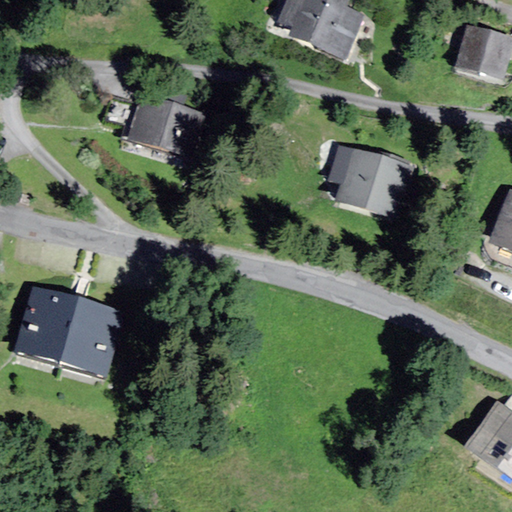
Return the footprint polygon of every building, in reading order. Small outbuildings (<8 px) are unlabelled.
[(347,3),(339,0),(292,0),(282,27),(296,33),(292,42),(345,62),(360,21),(343,14),(347,3)] [(511,44),(470,33),(460,72),(501,83),(511,44)] [(205,119),(142,102),(131,144),(194,161),(205,119)] [(405,171),(353,156),(339,207),(391,222),(405,171)] [(511,198),(491,248),(511,256),(511,198)] [(121,319),(35,295),(17,356),(104,380),(121,319)] [(511,418),(499,410),(467,455),(511,485),(511,418)]
